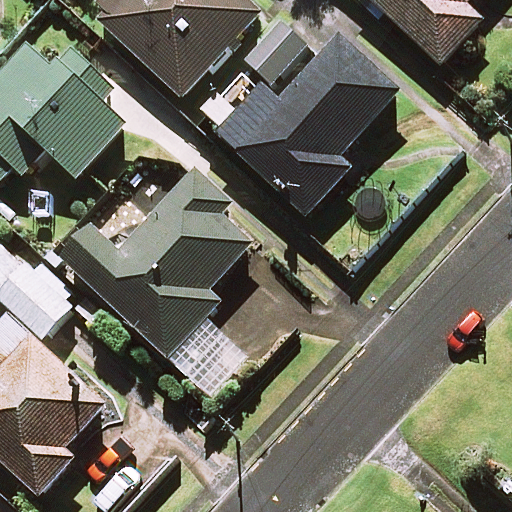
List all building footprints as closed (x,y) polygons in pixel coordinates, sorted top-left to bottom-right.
[(260,22),(236,0),(113,0),(94,21),(182,105),(260,22)] [(476,0),(362,0),(440,72),(483,26),(466,11),(476,0)] [(307,54),(281,29),(245,67),(271,92),(307,54)] [(199,121),(237,156),(307,223),(351,173),(341,163),(400,98),(340,43),(280,109),(258,88),(235,113),(220,99),(199,121)] [(0,84),(0,189),(13,175),(22,184),(46,158),(75,185),(126,130),(102,107),(112,96),(69,57),(53,75),(29,53),(0,84)] [(255,246),(187,186),(120,261),(89,234),(60,267),(211,401),(247,361),(207,325),(222,308),(209,297),(255,246)] [(74,312),(10,246),(0,256),(0,301),(41,344),(74,312)] [(104,413),(0,315),(0,466),(39,503),(76,464),(66,455),(104,413)]
